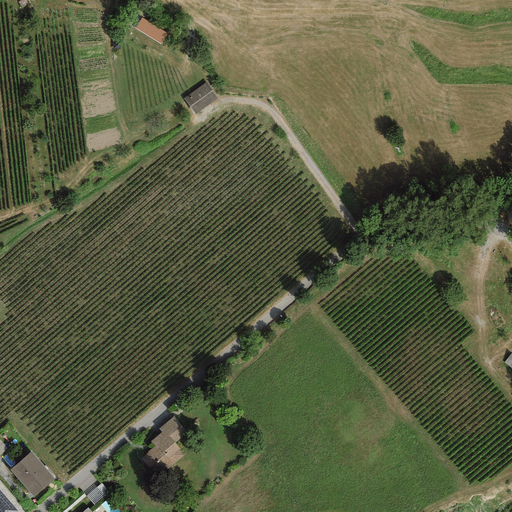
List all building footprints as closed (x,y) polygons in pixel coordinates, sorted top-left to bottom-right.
[(76,20),(99,21),(99,10),(76,9),(76,20)] [(134,28),(162,43),(168,32),(141,16),(134,28)] [(78,26),(79,41),(104,40),(103,25),(78,26)] [(216,98),(204,82),(183,99),(194,114),(216,98)] [(186,435),(173,418),(159,430),(162,433),(151,443),(154,447),(140,458),(158,480),(185,457),(175,444),(186,435)] [(55,481),(32,454),(11,471),(33,498),(55,481)] [(0,511),(16,511),(0,493),(0,511)]
